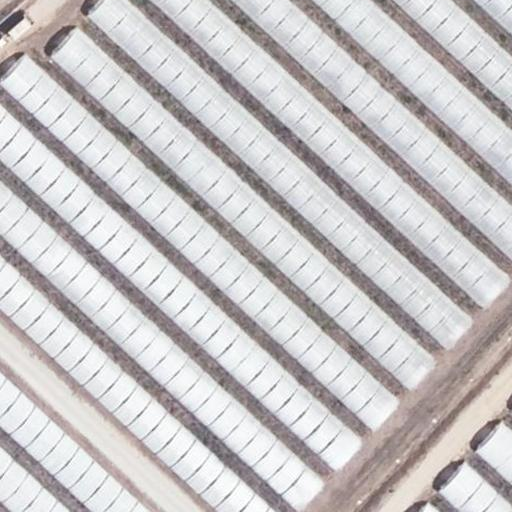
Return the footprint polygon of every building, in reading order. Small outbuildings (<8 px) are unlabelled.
[(189,109),(215,81),(128,0),(92,0),(84,10),(189,109)] [(151,0),(258,96),(271,82),(261,73),(274,58),(209,0),(151,0)] [(232,0),(511,255),(511,204),(288,0),(232,0)] [(511,131),(371,0),(315,0),(511,183),(511,131)] [(71,24),(49,49),(125,119),(148,94),(71,24)] [(22,50),(0,73),(0,79),(104,178),(129,152),(22,50)] [(0,158),(56,210),(81,182),(0,107),(0,158)] [(0,180),(0,197),(22,217),(11,229),(13,230),(32,209),(0,180)] [(505,283),(439,223),(419,246),(484,305),(505,283)] [(0,255),(0,305),(11,316),(36,288),(0,255)] [(446,346),(472,319),(418,267),(412,273),(402,263),(382,283),(446,346)] [(364,345),(410,386),(433,360),(387,319),(364,345)] [(370,428),(397,402),(369,372),(341,398),(370,428)] [(0,376),(0,423),(95,511),(97,511),(120,488),(0,376)] [(292,427),(332,469),(360,443),(319,401),(292,427)] [(511,511),(511,439),(490,428),(488,432),(511,483),(511,511)] [(70,511),(0,446),(0,499),(13,511),(70,511)] [(290,450),(263,475),(295,509),(322,483),(290,450)] [(218,511),(275,511),(230,472),(205,500),(218,511)]
